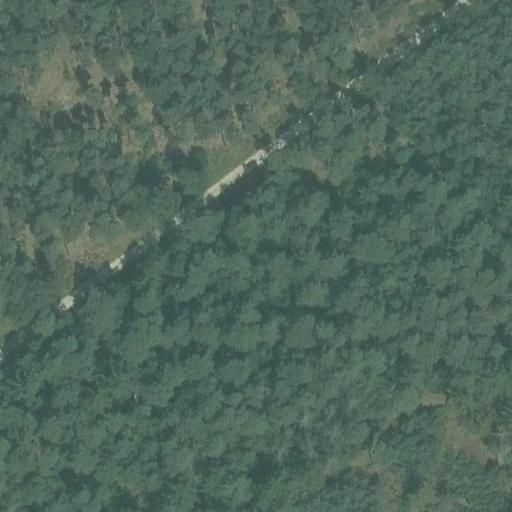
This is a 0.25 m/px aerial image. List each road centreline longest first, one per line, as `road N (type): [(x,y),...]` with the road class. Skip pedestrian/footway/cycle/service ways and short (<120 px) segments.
road 1 (track): [(0,353),(468,0)]
road 2 (track): [(206,511),(64,305)]
